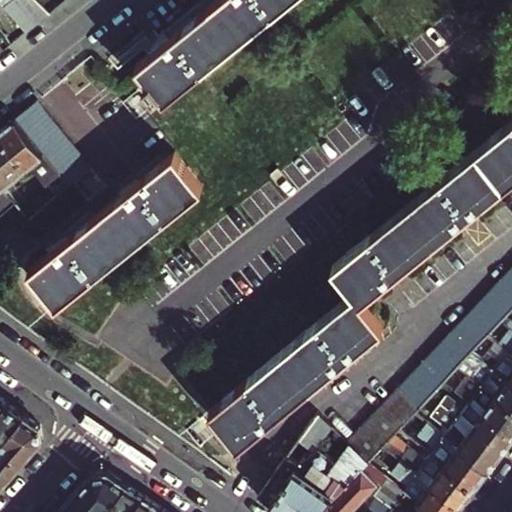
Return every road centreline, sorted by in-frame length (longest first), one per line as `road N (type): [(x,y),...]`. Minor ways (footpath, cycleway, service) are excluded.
road 1 (secondary): [(92,419),(221,511)]
road 2 (residential): [(0,89),(112,0)]
road 3 (residential): [(13,511),(92,419)]
